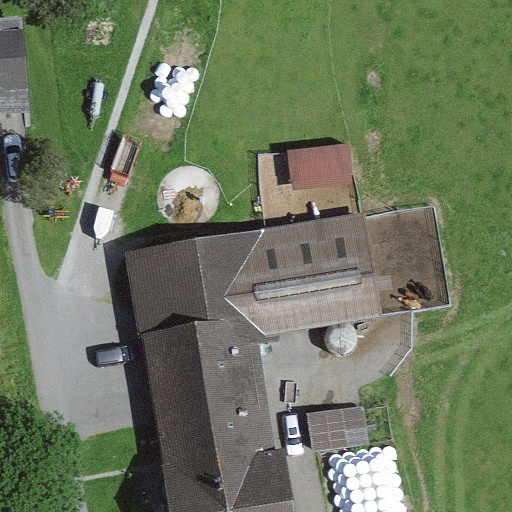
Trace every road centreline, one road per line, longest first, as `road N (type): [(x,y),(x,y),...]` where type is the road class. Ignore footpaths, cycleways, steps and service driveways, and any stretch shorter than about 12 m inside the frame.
road 1 (track): [(379,214),(397,341),(297,416),(313,511)]
road 2 (track): [(39,318),(75,511)]
road 3 (track): [(9,160),(39,318)]
